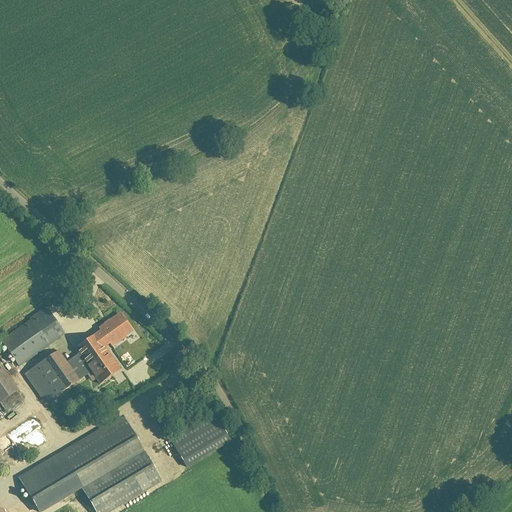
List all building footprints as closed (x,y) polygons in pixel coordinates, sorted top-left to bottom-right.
[(0,344),(17,369),(65,337),(48,311),(0,344)] [(124,336),(132,330),(120,314),(100,329),(112,345),(116,342),(117,344),(126,338),(124,336)] [(101,384),(117,373),(127,366),(113,347),(107,352),(95,335),(75,350),(79,356),(66,366),(56,352),(25,375),(47,405),(92,372),(101,384)] [(0,406),(13,398),(0,376),(0,406)] [(184,467),(230,442),(213,412),(168,436),(184,467)] [(122,418),(59,455),(93,511),(111,511),(160,483),(122,418)] [(29,440),(31,442),(29,445),(33,450),(44,438),(37,431),(29,440)]
